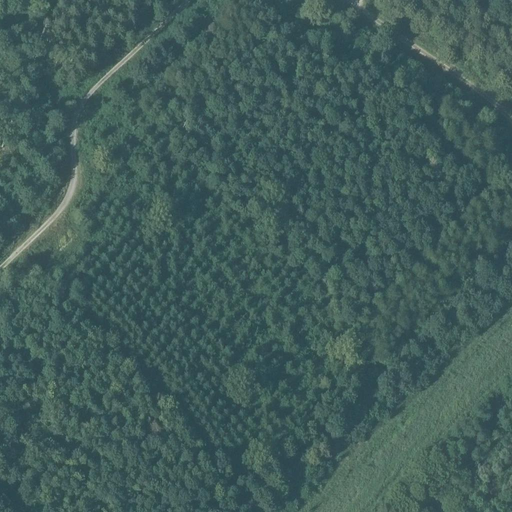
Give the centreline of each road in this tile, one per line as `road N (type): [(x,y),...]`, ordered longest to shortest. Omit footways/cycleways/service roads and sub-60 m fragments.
road 1 (track): [(0,271),(74,185),(73,128),(84,100),(187,0)]
road 2 (track): [(346,0),(511,120)]
